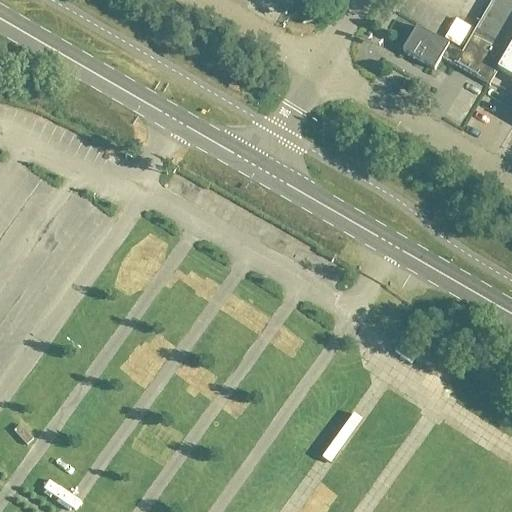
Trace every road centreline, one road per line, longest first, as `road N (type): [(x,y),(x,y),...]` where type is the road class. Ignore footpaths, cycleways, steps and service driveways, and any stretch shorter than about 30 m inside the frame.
road 1 (secondary): [(511,316),(248,164)]
road 2 (secondary): [(248,164),(0,22)]
road 3 (unclassified): [(309,63),(511,182)]
